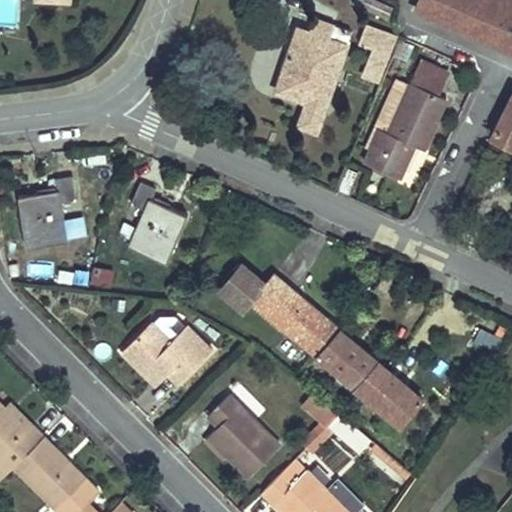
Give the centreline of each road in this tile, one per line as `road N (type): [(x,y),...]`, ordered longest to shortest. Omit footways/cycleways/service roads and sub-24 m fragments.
road 1 (residential): [(108,99),(149,127),(409,243)]
road 2 (residential): [(0,296),(209,511)]
road 3 (residential): [(498,54),(409,243)]
road 4 (tertiary): [(108,99),(139,74),(169,0)]
